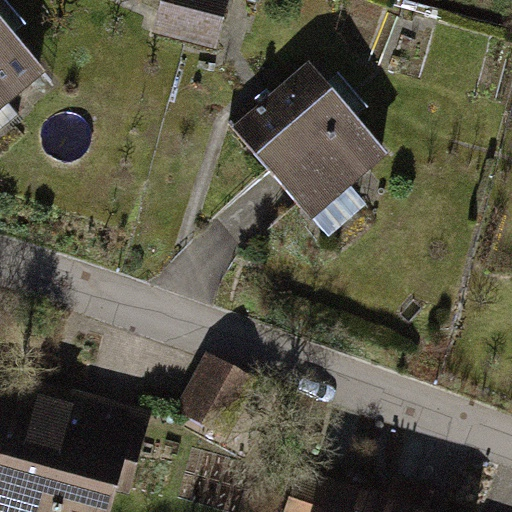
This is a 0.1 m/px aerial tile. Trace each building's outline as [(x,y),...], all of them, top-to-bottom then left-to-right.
[(7,0),(0,0),(0,136),(72,77),(7,0)] [(167,0),(160,28),(229,44),(240,0),(167,0)] [(325,53),(244,119),(338,233),(379,199),(363,180),(403,147),(325,53)] [(238,443),(272,378),(217,350),(183,415),(238,443)] [(7,371),(0,398),(0,504),(30,511),(122,511),(150,408),(7,371)] [(459,511),(307,457),(286,511),(459,511)]
